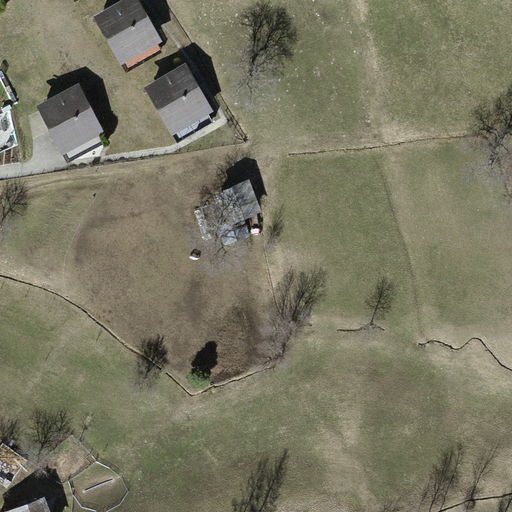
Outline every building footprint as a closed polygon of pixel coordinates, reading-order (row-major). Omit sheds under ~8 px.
[(142,0),(127,0),(99,15),(127,69),(167,47),(142,0)] [(188,60),(144,85),(173,136),(216,112),(188,60)] [(81,82),(39,102),(65,157),(107,137),(81,82)] [(262,202),(250,173),(192,197),(204,226),(262,202)] [(60,511),(51,488),(0,508),(0,511),(60,511)]
